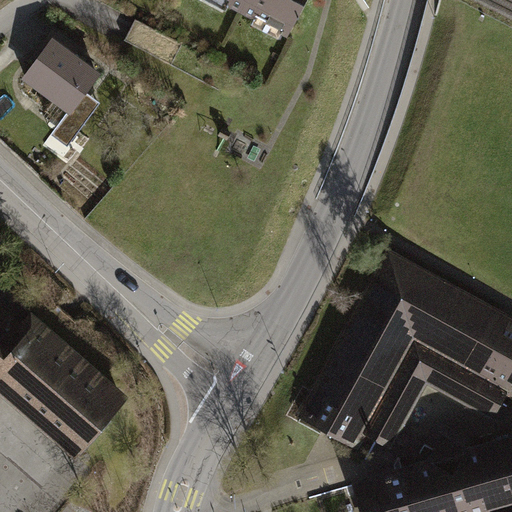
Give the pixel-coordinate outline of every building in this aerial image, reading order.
[(306,0),(225,0),(289,33),(306,0)] [(80,49),(54,30),(18,80),(68,116),(70,118),(78,107),(103,72),(77,53),(80,49)] [(92,118),(78,107),(70,118),(68,116),(62,125),(78,136),(92,118)] [(511,314),(390,248),(296,418),(366,456),(375,439),(396,450),(432,384),(498,420),(511,395),(511,314)] [(18,325),(0,309),(0,398),(71,461),(125,400),(28,314),(18,325)] [(430,460),(353,482),(362,511),(511,511),(511,436),(468,450),(444,436),(430,460)]
